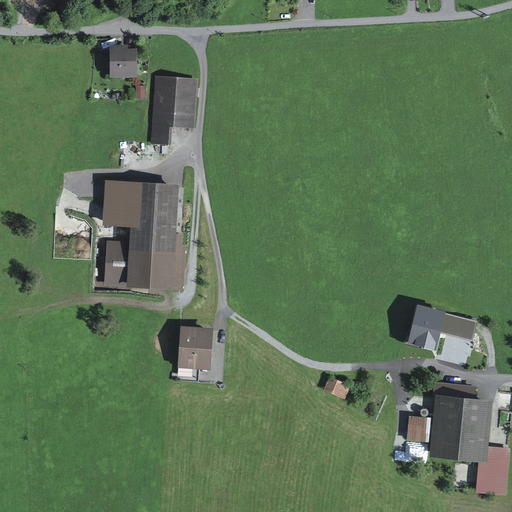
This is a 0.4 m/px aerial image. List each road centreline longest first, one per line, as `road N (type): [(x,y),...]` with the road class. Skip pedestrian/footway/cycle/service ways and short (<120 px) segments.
road 1 (residential): [(511,4),(446,17),(0,30)]
road 2 (track): [(199,29),(200,176),(223,308),(217,375)]
road 3 (track): [(200,176),(185,302),(109,300)]
road 4 (track): [(223,308),(300,361),(351,367)]
